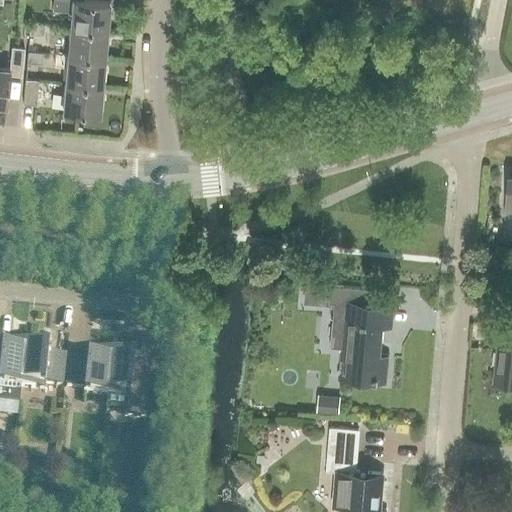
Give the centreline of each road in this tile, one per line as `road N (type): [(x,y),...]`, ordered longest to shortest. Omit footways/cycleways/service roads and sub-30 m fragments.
road 1 (residential): [(444,446),(478,112)]
road 2 (tertiary): [(478,112),(273,170),(171,182)]
road 3 (residential): [(171,182),(159,66),(163,0)]
road 4 (tertiary): [(171,182),(0,171)]
road 5 (residential): [(0,290),(170,307)]
